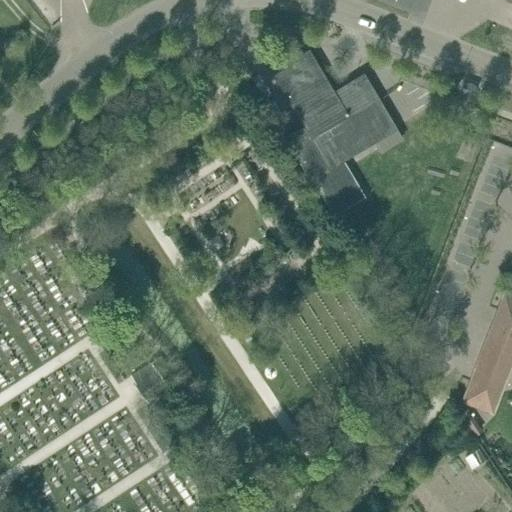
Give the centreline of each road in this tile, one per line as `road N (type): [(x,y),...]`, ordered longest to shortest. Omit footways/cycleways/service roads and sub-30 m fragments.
road 1 (tertiary): [(0,135),(124,27),(192,0)]
road 2 (tertiary): [(306,0),(511,76)]
